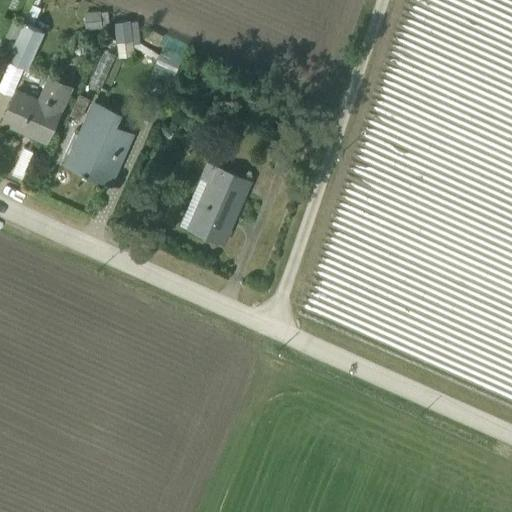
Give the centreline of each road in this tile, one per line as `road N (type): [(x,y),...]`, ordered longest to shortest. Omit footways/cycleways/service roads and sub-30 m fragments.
road 1 (unclassified): [(381,0),(269,325)]
road 2 (unclassified): [(0,203),(269,325)]
road 3 (unclassified): [(269,325),(511,434)]
